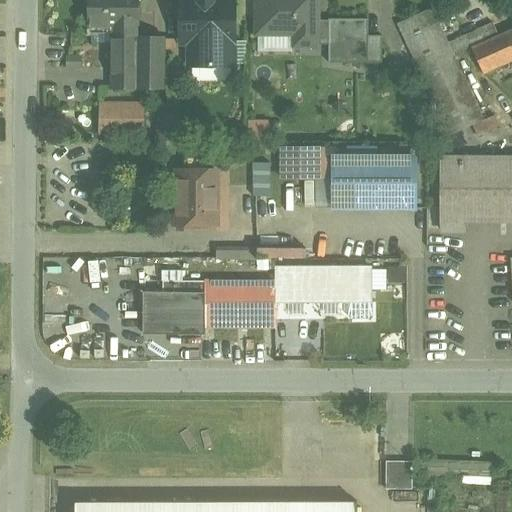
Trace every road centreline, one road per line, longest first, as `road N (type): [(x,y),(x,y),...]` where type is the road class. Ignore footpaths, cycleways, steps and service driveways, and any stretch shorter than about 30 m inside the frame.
road 1 (residential): [(25,379),(511,378)]
road 2 (residential): [(27,0),(25,379)]
road 3 (residential): [(25,379),(26,511)]
